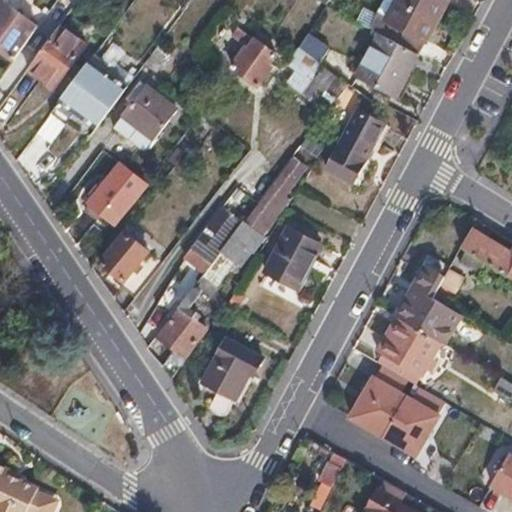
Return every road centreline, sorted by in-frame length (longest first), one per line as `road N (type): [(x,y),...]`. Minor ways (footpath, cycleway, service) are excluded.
road 1 (residential): [(214,511),(266,457),(425,163)]
road 2 (residential): [(200,511),(176,445),(0,171)]
road 3 (unknown): [(130,368),(261,151)]
road 4 (residential): [(0,405),(115,483),(180,511)]
road 5 (residential): [(425,163),(511,0)]
